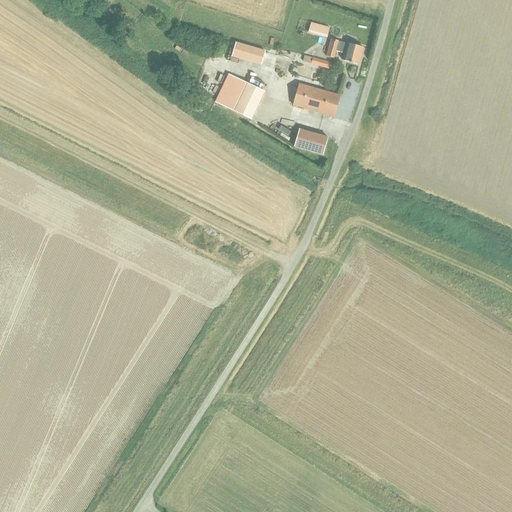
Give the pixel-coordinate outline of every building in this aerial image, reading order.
[(329,35),(332,25),(313,20),(310,29),(329,35)] [(336,51),(345,54),(343,61),(359,65),(363,48),(347,43),(347,44),(331,40),(327,56),(334,58),(336,51)] [(235,42),(231,56),(261,64),(265,51),(235,42)] [(331,69),(332,64),(305,56),(303,61),(331,69)] [(215,101),(251,119),(263,92),(228,75),(215,101)] [(334,117),(340,96),(299,84),(293,106),(334,117)] [(294,147),(322,155),(327,138),(299,129),(294,147)]
